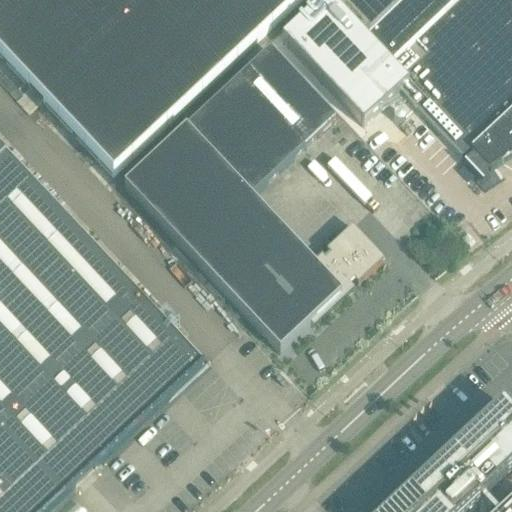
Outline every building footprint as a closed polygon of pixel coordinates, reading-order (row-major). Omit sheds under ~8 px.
[(0,0),(0,59),(113,180),(305,0),(0,0)] [(511,0),(329,0),(282,45),(363,131),(399,96),(461,162),(470,154),(475,159),(466,167),(465,166),(464,167),(482,187),(483,186),(480,182),(489,174),(490,175),(511,160),(511,0)] [(270,56),(124,192),(279,358),(311,329),(313,332),(353,294),(350,291),(354,286),(357,290),(384,265),(352,231),(326,256),(329,259),(324,263),(321,260),(312,269),(251,204),(335,125),(270,56)] [(0,511),(51,511),(204,370),(0,152),(0,511)] [(283,385),(277,379),(275,382),(280,388),(283,385)] [(391,511),(469,511),(480,503),(479,511),(511,511),(511,501),(500,511),(489,511),(492,502),(485,498),(511,472),(511,417),(503,408),(391,511)]
